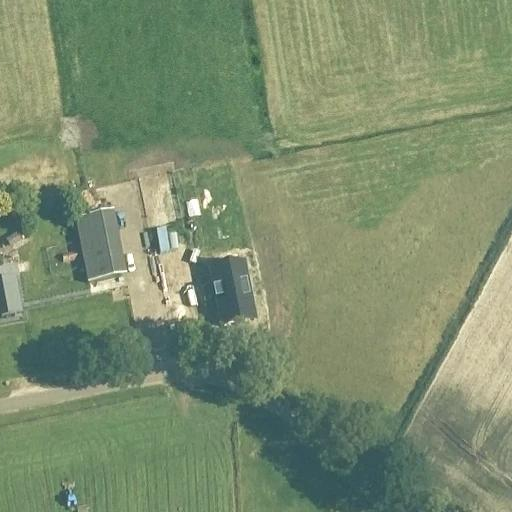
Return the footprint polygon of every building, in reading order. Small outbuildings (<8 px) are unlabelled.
[(37,200),(79,193),(75,167),(32,174),(37,200)] [(119,280),(106,216),(74,223),(88,287),(119,280)] [(190,276),(187,258),(182,236),(150,242),(155,265),(158,282),(190,276)] [(250,268),(217,275),(229,333),(262,327),(250,268)] [(0,303),(9,303),(9,278),(0,277),(0,303)] [(181,291),(168,295),(171,309),(184,306),(181,291)] [(17,302),(0,305),(0,317),(1,321),(20,317),(17,302)]
